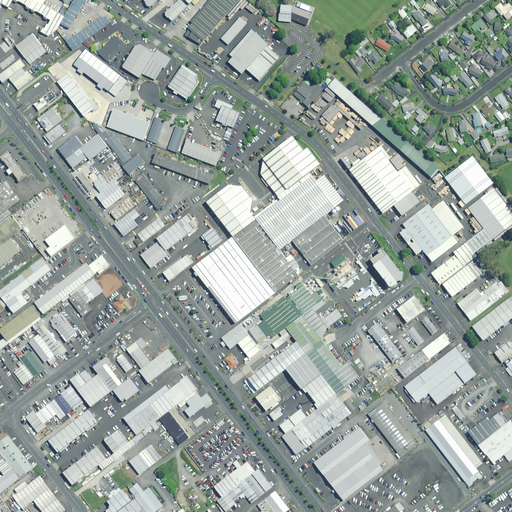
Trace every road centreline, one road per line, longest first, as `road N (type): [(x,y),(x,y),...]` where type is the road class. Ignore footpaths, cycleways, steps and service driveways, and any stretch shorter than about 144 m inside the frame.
road 1 (residential): [(418,277),(317,144),(215,72)]
road 2 (secondary): [(157,298),(321,511)]
road 3 (secondary): [(309,511),(149,304)]
road 4 (secondary): [(0,92),(157,298)]
road 5 (secondary): [(149,304),(0,109)]
road 6 (unclassified): [(149,304),(7,413)]
road 7 (residential): [(511,397),(418,277)]
road 8 (residential): [(511,68),(451,109),(428,98),(400,61)]
road 9 (residential): [(215,72),(106,0)]
road 10 (unclassified): [(83,511),(7,413)]
